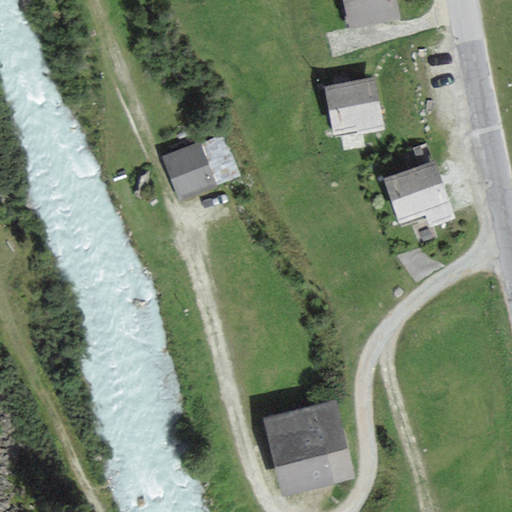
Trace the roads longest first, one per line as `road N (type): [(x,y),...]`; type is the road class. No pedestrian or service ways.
road 1 (track): [(88,0),(212,333),(266,511)]
road 2 (track): [(508,243),(388,322),(367,363),(368,471),(344,511)]
road 3 (residential): [(459,0),(511,262)]
